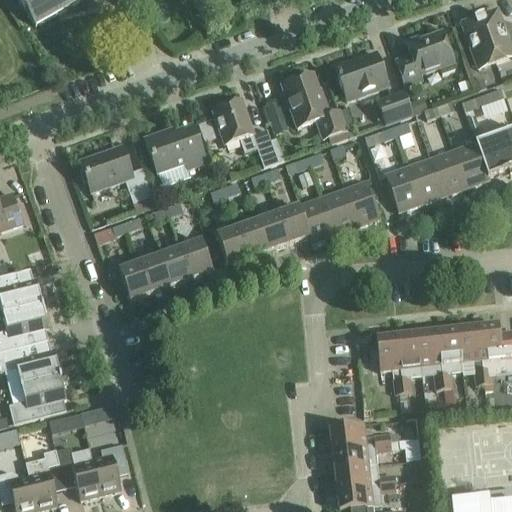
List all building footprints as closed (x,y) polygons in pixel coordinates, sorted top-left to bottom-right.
[(19,0),(36,29),(82,3),(81,0),(19,0)] [(212,0),(209,0),(194,8),(203,26),(222,17),(212,0)] [(496,15),(479,21),(496,67),(511,60),(511,29),(503,32),(499,23),(496,15)] [(479,73),(494,67),(496,67),(479,21),(462,27),(479,73)] [(455,73),(453,67),(442,37),(407,49),(411,59),(397,64),(403,83),(405,89),(421,84),(419,79),(440,72),(442,77),(455,73)] [(376,57),(335,72),(338,80),(337,80),(342,93),(343,93),(347,105),(388,90),(376,57)] [(297,84),(282,89),(289,108),(298,131),(318,124),(324,143),(328,141),(331,148),(353,140),(349,127),(343,129),(338,116),(329,119),(323,103),(321,104),(312,78),(297,84)] [(477,95),(487,91),(483,81),(473,85),(477,95)] [(487,98),(490,107),(503,102),(500,94),(487,98)] [(378,105),(387,130),(412,122),(411,118),(407,107),(403,96),(378,105)] [(477,112),(484,109),(490,107),(487,98),(474,103),(477,112)] [(424,101),(407,106),(412,119),(415,118),(428,113),(424,101)] [(461,107),(465,116),(477,112),(474,103),(461,107)] [(213,114),(225,149),(239,144),(244,157),(257,153),(264,172),(284,165),(276,143),(271,144),(267,134),(253,138),(241,104),(213,114)] [(278,106),(265,110),(275,138),(280,136),(277,126),(284,124),(278,106)] [(438,110),(441,119),(453,114),(450,106),(438,110)] [(438,110),(424,115),(427,124),(441,119),(438,110)] [(475,119),(467,122),(471,133),(479,130),(475,119)] [(210,124),(198,128),(204,146),(216,142),(210,124)] [(393,132),(397,140),(410,135),(407,127),(393,132)] [(206,168),(193,130),(166,139),(165,135),(144,143),(157,178),(186,168),(188,174),(206,168)] [(381,136),(384,145),(397,140),(393,132),(381,136)] [(511,133),(497,139),(476,147),(489,181),(511,172),(511,133)] [(453,155),(467,192),(490,184),(489,181),(476,147),(453,155)] [(343,150),(330,154),(333,163),(346,158),(343,150)] [(132,181),(122,151),(80,165),(91,197),(125,185),(137,218),(156,211),(152,201),(142,173),(141,173),(143,178),(132,181)] [(444,201),(467,192),(453,155),(430,163),(444,201)] [(320,158),(307,162),(310,171),(323,166),(320,158)] [(287,179),(310,171),(307,162),(284,171),(287,179)] [(408,171),(421,209),(444,201),(430,163),(408,171)] [(385,179),(391,198),(398,217),(421,209),(408,171),(385,179)] [(280,182),(277,173),(264,178),(267,187),(280,182)] [(309,175),(298,179),(303,192),(314,188),(309,175)] [(254,191),(267,187),(264,178),(251,182),(254,191)] [(367,186),(344,194),(357,231),(380,223),(367,186)] [(227,201),(240,196),(237,187),(223,192),(227,201)] [(213,206),(227,201),(223,192),(210,197),(213,206)] [(344,194),(321,202),(334,240),(357,231),(344,194)] [(12,198),(0,202),(0,237),(23,229),(12,198)] [(321,202),(299,210),(310,241),(309,241),(311,248),(334,240),(321,202)] [(180,208),(167,212),(170,221),(183,216),(180,208)] [(299,210),(278,217),(289,248),(309,241),(310,241),(299,210)] [(167,212),(153,217),(156,226),(170,221),(167,212)] [(257,225),(268,256),(289,248),(278,217),(257,225)] [(125,227),(128,236),(142,231),(139,222),(125,227)] [(237,232),(248,263),(268,256),(257,225),(237,232)] [(112,232),(116,240),(128,236),(125,227),(112,232)] [(237,232),(216,239),(228,270),(248,263),(237,232)] [(181,252),(192,283),(212,275),(201,244),(181,252)] [(181,252),(160,259),(171,290),(192,283),(181,252)] [(150,297),(171,290),(160,259),(139,267),(150,297)] [(119,274),(130,305),(150,297),(139,267),(119,274)] [(11,291),(8,279),(0,280),(0,306),(3,318),(42,308),(36,284),(11,291)] [(7,335),(0,336),(0,356),(26,350),(23,338),(48,332),(42,308),(3,318),(7,335)] [(511,337),(500,339),(499,328),(478,330),(486,389),(492,388),(490,373),(511,370),(511,337)] [(478,330),(459,333),(464,366),(473,365),(474,375),(477,390),(486,389),(478,330)] [(443,369),(444,378),(446,394),(453,392),(451,377),(463,376),(461,367),(464,366),(459,333),(439,335),(443,369)] [(439,335),(419,337),(423,371),(420,371),(421,380),(433,378),(435,395),(438,395),(443,394),(446,394),(444,378),(443,369),(439,335)] [(419,337),(399,339),(403,373),(401,373),(402,383),(406,398),(413,397),(411,382),(411,381),(421,380),(420,371),(423,371),(419,337)] [(403,373),(399,339),(376,342),(380,376),(393,374),(395,399),(406,398),(402,383),(401,373),(403,373)] [(0,356),(0,375),(0,376),(16,372),(21,389),(60,379),(54,355),(29,362),(26,350),(0,356)] [(21,389),(25,406),(9,410),(13,429),(44,421),(41,409),(66,403),(60,379),(21,389)] [(0,422),(0,433),(9,431),(9,430),(6,421),(0,422)] [(329,433),(332,454),(366,449),(363,429),(329,433)] [(389,439),(373,441),(374,448),(389,446),(399,445),(398,438),(393,438),(389,439)] [(366,449),(332,454),(334,474),(377,469),(375,457),(391,455),(390,454),(400,453),(399,445),(389,446),(374,448),(366,449)] [(122,449),(101,454),(102,462),(92,465),(101,500),(121,495),(118,480),(129,477),(122,449)] [(71,452),(56,455),(66,493),(77,490),(80,505),(101,500),(92,465),(89,454),(72,458),(71,452)] [(35,511),(51,511),(58,510),(54,496),(66,493),(56,455),(43,459),(44,463),(25,468),(27,479),(35,511)] [(334,474),(337,494),(380,490),(394,488),(393,480),(378,482),(377,469),(334,474)] [(14,511),(35,511),(27,479),(19,482),(17,478),(13,476),(6,477),(0,478),(0,502),(2,509),(13,506),(14,511)] [(394,488),(380,490),(381,498),(395,497),(394,488)] [(380,490),(337,494),(338,511),(365,511),(373,511),(379,511),(382,510),(381,498),(380,490)] [(490,500),(451,504),(451,511),(511,511),(511,492),(489,495),(490,500)]
